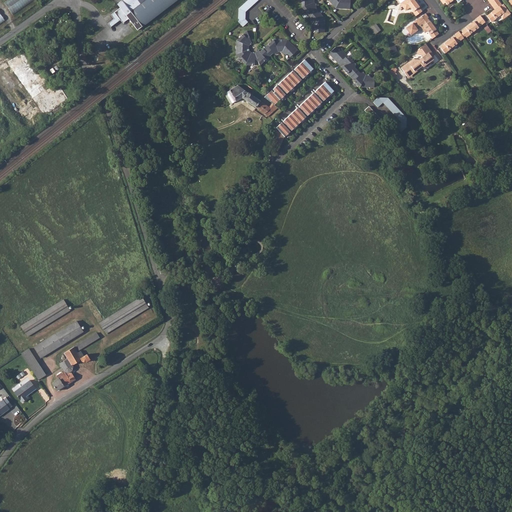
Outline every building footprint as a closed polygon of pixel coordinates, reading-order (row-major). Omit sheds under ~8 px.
[(7,0),(5,1),(12,14),(34,0),(33,0),(7,0)] [(121,0),(122,0),(117,4),(120,8),(111,15),(113,19),(107,23),(110,27),(120,20),(123,23),(128,18),(137,30),(176,0),(121,0)] [(245,12),(257,2),(258,0),(248,0),(241,7),(240,19),(243,27),(245,24),(248,22),(245,19),(245,12)] [(339,0),(336,8),(349,8),(349,0),(339,0)] [(405,0),(401,3),(406,10),(411,7),(414,11),(413,11),(416,15),(419,13),(423,11),(420,8),(420,7),(415,0),(405,0)] [(491,13),(487,16),(492,23),(497,20),(505,14),(501,9),(503,7),(497,0),(488,0),(491,4),(493,7),(494,6),(497,9),(491,13)] [(303,6),(301,6),(311,17),(315,8),(316,5),(314,2),(303,6)] [(311,17),(310,20),(312,22),(324,18),(315,8),(311,17)] [(420,17),(419,18),(406,28),(411,35),(422,27),(425,32),(428,30),(430,33),(433,38),(439,33),(436,30),(436,29),(430,21),(428,18),(429,17),(426,13),(420,17)] [(466,28),(462,31),(466,37),(471,34),(471,33),(479,27),(486,22),(481,15),(477,18),(478,20),(475,22),(474,22),(466,28)] [(324,18),(312,22),(312,26),(315,28),(315,32),(323,32),(324,18)] [(375,34),(381,30),(377,23),(371,27),(375,34)] [(247,31),(237,40),(248,46),(251,43),(247,31)] [(459,31),(455,34),(456,35),(456,36),(453,37),(445,43),(444,44),(441,47),(445,53),(450,49),(458,43),(457,43),(464,38),(459,31)] [(273,39),(264,49),(270,56),(273,53),(275,54),(278,51),(273,39)] [(287,40),(273,39),(278,51),(282,52),(287,40)] [(237,40),(236,54),(248,50),(248,46),(237,40)] [(287,40),(282,52),(285,54),(288,54),(290,56),(297,50),(288,40),(287,40)] [(426,43),(416,50),(419,54),(421,53),(423,56),(419,59),(416,59),(410,62),(409,61),(401,67),(407,75),(414,70),(415,70),(423,65),(423,66),(433,59),(432,57),(434,55),(431,50),(429,52),(426,49),(429,47),(426,43)] [(328,53),(338,63),(343,52),(340,49),(337,50),(335,47),(328,53)] [(258,50),(255,53),(260,65),(270,56),(264,49),(261,51),(258,50)] [(248,50),(236,54),(246,64),(251,53),(248,50)] [(8,60),(44,116),(71,99),(62,85),(50,92),(23,51),(8,60)] [(343,52),(338,63),(341,66),(353,61),(343,52)] [(251,53),(246,64),(260,65),(255,53),(251,53)] [(302,78),(312,69),(304,60),(294,69),(302,78)] [(353,61),(341,66),(350,76),(357,70),(354,67),(355,65),(353,61)] [(391,68),(388,71),(393,78),(397,75),(391,68)] [(357,70),(350,76),(360,86),(365,75),(362,72),(359,73),(357,70)] [(301,80),(292,71),(278,84),(286,93),(301,80)] [(365,75),(360,86),(374,87),(374,78),(370,78),(369,75),(365,75)] [(325,82),(314,91),(323,101),(333,91),(325,82)] [(233,87),(229,90),(236,101),(242,97),(265,114),(267,116),(273,111),(270,108),(253,96),(236,85),(236,84),(232,86),(233,87)] [(285,95),(276,85),(272,89),(274,91),(273,92),(271,90),(264,97),(274,105),(285,95)] [(229,90),(224,93),(231,104),(236,101),(229,90)] [(313,93),(298,106),(307,116),(321,102),(313,93)] [(377,97),(373,102),(377,106),(382,102),(401,122),(396,126),(401,131),(406,126),(406,117),(387,97),(377,97)] [(368,106),(364,110),(375,121),(379,117),(368,106)] [(297,108),(282,121),(291,130),(305,117),(297,108)] [(281,123),(275,128),(284,137),(289,132),(281,123)] [(277,132),(271,143),(277,146),(282,137),(277,132)] [(141,296),(99,322),(105,333),(148,307),(141,296)] [(42,312),(20,325),(26,336),(69,310),(63,299),(42,312)] [(76,321),(33,347),(40,358),(82,332),(76,321)] [(58,364),(63,372),(64,372),(68,373),(71,371),(73,367),(72,364),(79,359),(81,362),(84,363),(89,360),(86,354),(83,356),(80,351),(77,353),(77,352),(98,338),(96,334),(64,353),(67,359),(58,364)] [(28,349),(21,353),(38,380),(45,375),(28,349)] [(64,372),(63,372),(56,376),(57,379),(54,381),(54,382),(52,384),(56,391),(75,379),(71,374),(67,377),(64,372)] [(30,381),(13,393),(21,404),(25,401),(23,398),(36,389),(30,381)] [(137,383),(125,391),(129,398),(142,390),(137,383)] [(6,399),(3,401),(8,408),(11,406),(6,399)] [(8,408),(3,401),(2,401),(0,402),(0,415),(8,409),(8,408)]
